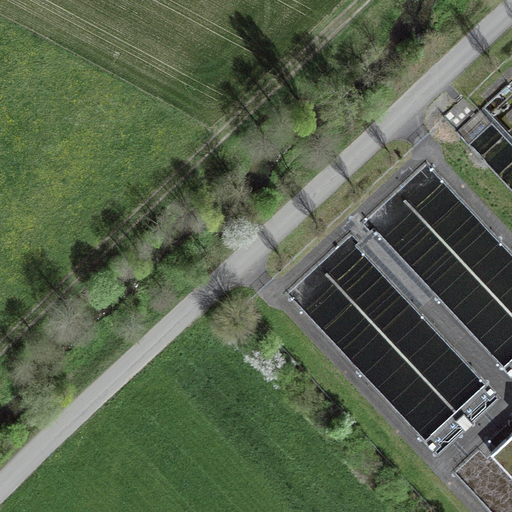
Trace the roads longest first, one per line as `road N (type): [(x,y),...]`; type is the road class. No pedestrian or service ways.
road 1 (unclassified): [(511,7),(0,490)]
road 2 (track): [(0,352),(365,0)]
